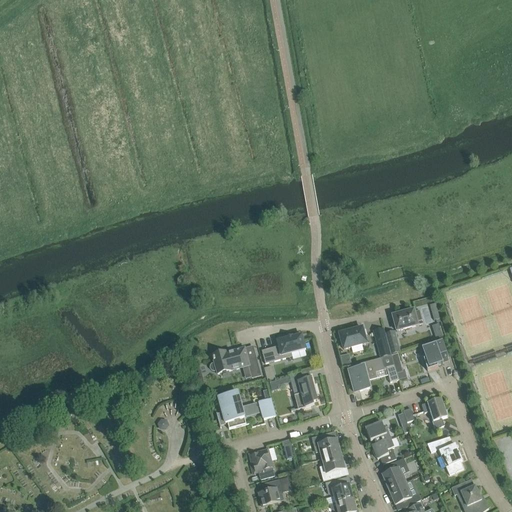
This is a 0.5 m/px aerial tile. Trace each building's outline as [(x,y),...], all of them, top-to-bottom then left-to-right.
[(414,311),(392,316),(395,326),(397,332),(423,325),(419,311),(414,313),(414,311)] [(433,326),(434,337),(441,336),(440,325),(433,326)] [(366,344),(362,329),(339,335),(344,350),(366,344)] [(390,356),(386,339),(383,329),(373,332),(380,359),(390,356)] [(400,353),(394,332),(386,335),(391,355),(400,353)] [(279,348),(262,353),(265,365),(290,358),(292,356),(291,354),(306,350),(302,336),(293,338),(292,337),(286,339),(287,340),(277,342),(279,348)] [(449,363),(446,353),(442,342),(422,348),(422,349),(423,349),(426,359),(424,360),(427,372),(438,368),(438,367),(443,366),(443,365),(449,363)] [(261,376),(259,369),(256,359),(248,361),(244,349),(226,354),(226,352),(224,353),(223,352),(219,351),(217,352),(215,353),(214,354),(214,355),(212,356),(214,364),(212,364),(211,365),(210,366),(210,367),(210,369),(210,370),(211,371),(212,372),(213,372),(215,372),(216,372),(217,375),(249,367),(252,379),(261,376)] [(398,355),(391,357),(394,366),(401,364),(398,355)] [(391,357),(381,360),(383,369),(386,368),(387,374),(390,384),(395,382),(399,381),(396,374),(396,372),(394,366),(391,357)] [(272,367),(265,369),(268,382),(276,380),(272,367)] [(364,369),(362,369),(350,373),(348,368),(351,368),(351,367),(348,368),(354,393),(370,389),(364,369)] [(306,380),(301,382),(299,374),(300,374),(299,374),(289,376),(289,377),(291,385),(298,383),(301,394),(294,396),(298,410),(297,411),(311,408),(310,404),(318,402),(316,396),(318,395),(315,386),(314,386),(311,378),(306,379),(306,380)] [(280,391),(277,383),(269,385),(272,393),(280,391)] [(249,417),(247,407),(242,409),(237,393),(218,398),(223,415),(217,416),(219,425),(227,422),(229,430),(246,425),(244,418),(249,417)] [(276,417),(274,408),(271,400),(259,403),(264,421),(276,417)] [(430,413),(436,430),(444,427),(442,420),(448,418),(441,400),(422,406),(424,415),(430,413)] [(411,410),(403,412),(407,424),(414,421),(411,410)] [(387,431),(385,432),(382,424),(366,430),(371,443),(374,441),(376,446),(372,447),(391,440),(387,431)] [(338,449),(339,449),(337,440),(331,442),(329,435),(312,439),(312,441),(317,454),(320,453),(322,460),(318,461),(340,456),(338,449)] [(384,466),(394,462),(396,461),(392,450),(394,449),(391,440),(372,447),(374,450),(372,451),(375,458),(376,457),(378,461),(382,459),(384,465),(383,465),(384,466)] [(456,475),(457,473),(464,470),(460,463),(463,462),(455,445),(447,449),(447,447),(444,448),(441,442),(444,441),(444,440),(427,445),(431,454),(438,451),(449,476),(454,474),(456,475)] [(287,461),(294,459),(290,445),(283,447),(287,461)] [(276,477),(274,470),(272,462),(271,462),(270,462),(267,452),(268,452),(267,452),(267,451),(267,452),(261,453),(255,455),(250,456),(250,457),(252,463),(251,463),(252,463),(253,467),(251,468),(251,467),(251,468),(253,474),(252,474),(253,474),(253,475),(253,474),(258,473),(261,481),(276,477)] [(345,470),(343,462),(342,462),(340,456),(318,461),(318,462),(322,461),(324,468),(321,468),(323,482),(323,483),(341,478),(339,472),(345,470)] [(399,470),(404,467),(401,461),(403,461),(403,460),(386,468),(388,468),(390,473),(384,476),(386,482),(385,483),(389,491),(407,483),(403,475),(401,475),(399,470)] [(262,508),(280,503),(284,502),(282,496),(283,494),(289,492),(291,490),(288,479),(280,481),(268,484),(270,489),(268,491),(258,494),(262,508)] [(331,506),(353,500),(349,486),(342,488),(340,480),(325,484),(328,495),(333,498),(334,498),(336,504),(331,505),(331,506)] [(420,501),(419,502),(417,497),(412,499),(409,493),(411,492),(407,483),(389,491),(392,500),(394,500),(396,506),(403,503),(406,509),(404,509),(404,510),(420,502),(420,501)] [(464,501),(469,511),(482,511),(488,510),(484,500),(481,501),(475,487),(470,490),(467,483),(451,490),(455,497),(457,496),(460,502),(464,501)] [(356,511),(353,500),(331,506),(332,510),(336,511),(356,511)]
